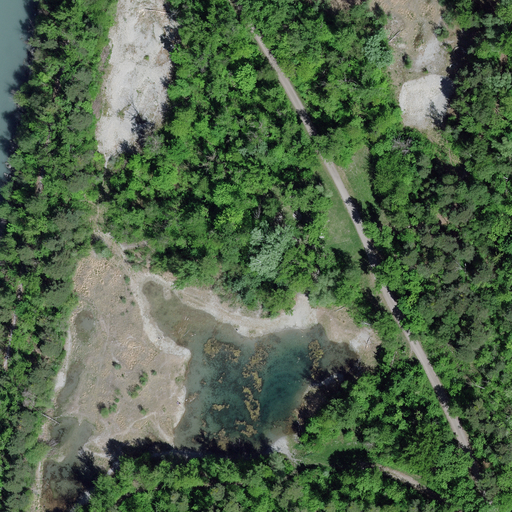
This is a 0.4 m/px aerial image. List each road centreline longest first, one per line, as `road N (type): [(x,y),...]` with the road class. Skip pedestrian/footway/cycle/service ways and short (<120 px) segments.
road 1 (track): [(496,511),(293,91),(235,0)]
road 2 (track): [(493,0),(504,94),(491,168),(473,187),(377,205),(357,219)]
road 3 (track): [(341,462),(373,467),(457,511)]
